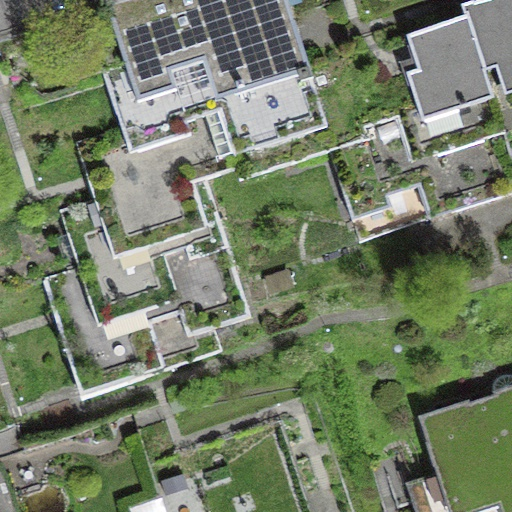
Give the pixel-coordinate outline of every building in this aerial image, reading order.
[(128,0),(107,7),(126,64),(132,81),(295,29),(285,0),(128,0)] [(475,14),(466,17),(484,72),(496,68),(505,96),(511,93),(511,0),(488,0),(472,5),(475,14)] [(497,114),(466,17),(376,46),(407,142),(426,136),(497,114)] [(126,64),(103,71),(121,128),(126,141),(312,82),(307,68),(295,29),(132,81),(126,64)] [(386,197),(440,180),(426,136),(407,142),(376,46),(307,68),(312,82),(330,152),(352,220),(390,208),(386,197)] [(154,181),(172,238),(219,223),(205,180),(236,170),(239,182),(330,152),(312,82),(126,141),(121,128),(76,143),(94,200),(154,181)] [(451,214),(511,194),(511,159),(497,114),(426,136),(451,214)] [(94,200),(60,211),(78,268),(158,243),(172,238),(154,181),(94,200)] [(181,314),(188,337),(249,317),(219,223),(158,243),(181,314)] [(181,314),(158,243),(78,268),(44,279),(82,396),(142,377),(127,331),(181,314)] [(418,417),(437,475),(511,450),(511,375),(504,374),(494,381),(493,396),(418,417)] [(299,511),(310,509),(283,426),(149,469),(162,511),(299,511)] [(0,511),(15,511),(7,487),(0,465),(0,461),(26,453),(18,428),(0,433),(0,511)] [(162,511),(149,469),(141,444),(7,487),(15,511),(162,511)] [(415,511),(511,511),(511,450),(407,484),(415,511)]
